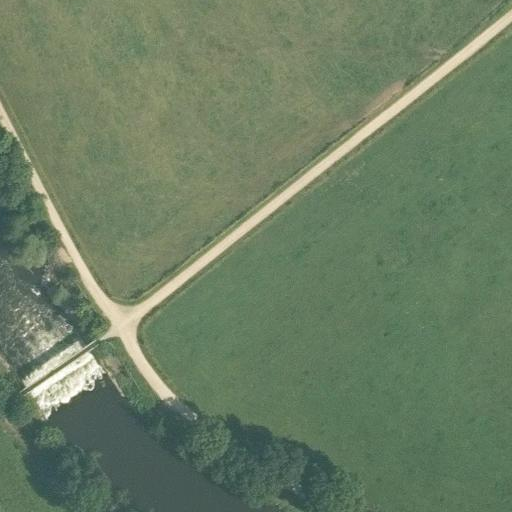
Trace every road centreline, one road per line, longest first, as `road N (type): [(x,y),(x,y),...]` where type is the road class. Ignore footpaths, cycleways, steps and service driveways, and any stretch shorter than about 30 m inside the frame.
road 1 (track): [(119,327),(511,15)]
road 2 (track): [(119,327),(167,401),(244,459),(345,511)]
road 3 (track): [(0,107),(56,224),(119,327)]
